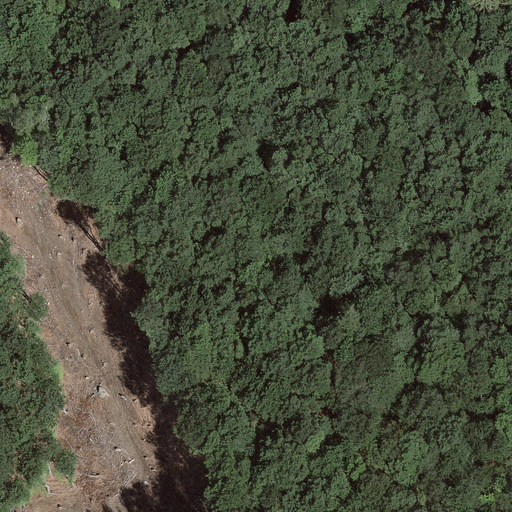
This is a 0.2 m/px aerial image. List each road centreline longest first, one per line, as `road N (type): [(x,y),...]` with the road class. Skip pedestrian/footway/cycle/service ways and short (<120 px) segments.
road 1 (unclassified): [(96,0),(253,75),(369,112),(511,136)]
road 2 (unclassified): [(112,511),(127,491),(130,413),(79,289),(0,157)]
